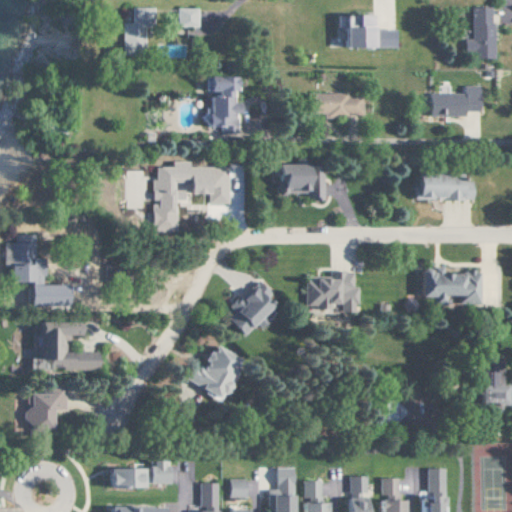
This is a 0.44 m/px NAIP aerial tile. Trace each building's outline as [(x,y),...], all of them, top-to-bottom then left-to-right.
[(493,57),(492,6),(471,7),(471,38),(463,39),(464,57),(493,57)] [(146,7),(128,7),(128,22),(119,22),(119,53),(145,53),(146,7)] [(196,8),(175,8),(175,26),(196,27),(196,8)] [(394,30),(370,30),(370,16),(342,16),(342,47),(394,49),(394,30)] [(234,75),(204,75),(204,125),(226,125),(226,133),(235,133),(235,102),(229,102),(229,89),(234,89),(234,75)] [(428,93),(427,115),(464,115),(464,111),(478,111),(479,85),(463,85),(463,93),(428,93)] [(361,115),(361,93),(306,94),(307,113),(322,113),(322,116),(361,115)] [(147,230),(171,230),(170,199),(178,199),(178,189),(171,189),(171,183),(184,182),(185,193),(205,193),(205,203),(225,203),(225,166),(185,167),(185,160),(167,160),(167,166),(151,166),(151,178),(147,178),(147,201),(147,230)] [(320,164),(274,162),(274,192),(306,193),(306,198),(320,198),(320,164)] [(468,199),(469,181),(459,181),(459,174),(413,173),(413,198),(468,199)] [(39,283),(39,251),(30,251),(30,234),(11,234),(11,243),(4,243),(4,281),(25,281),(24,304),(61,305),(62,284),(39,283)] [(477,303),(477,271),(440,271),(440,267),(431,266),(431,268),(418,268),(418,296),(429,296),(429,303),(442,303),(442,295),(456,295),(455,303),(477,303)] [(350,270),(333,271),(334,276),(302,278),(303,310),(328,309),(327,303),(338,303),(338,311),(355,311),(354,286),(350,286),(350,270)] [(231,311),(224,319),(242,335),(253,322),(259,328),(274,311),(262,300),(268,293),(253,279),(228,308),(231,311)] [(95,352),(63,351),(63,334),(78,334),(79,320),(35,319),(34,358),(27,358),(27,368),(94,369),(95,352)] [(219,398),(236,357),(209,345),(199,368),(188,363),(180,381),(219,398)] [(503,404),(503,371),(485,371),(485,384),(477,384),(477,404),(503,404)] [(49,428),(48,409),(62,408),(62,388),(37,389),(37,392),(21,392),(22,428),(49,428)] [(163,483),(163,460),(145,460),(145,482),(163,483)] [(105,467),(105,486),(139,486),(140,468),(105,467)] [(266,511),(288,511),(289,468),(272,468),(272,489),(266,489),(266,511)] [(440,468),(423,468),(423,501),(416,501),(416,511),(437,511),(438,507),(440,507),(440,468)] [(346,476),(345,497),(361,497),(361,476),(346,476)] [(242,478),(224,479),(225,497),(242,497),(242,478)] [(394,478),(376,478),(376,497),(375,497),(375,511),(399,511),(400,498),(394,498),(394,478)] [(298,500),(297,511),(321,511),(321,501),(317,501),(316,480),(299,481),(299,500),(298,500)] [(212,511),(212,482),(196,482),(196,509),(192,509),(192,511),(212,511)] [(360,511),(361,498),(342,497),(341,511),(360,511)]
